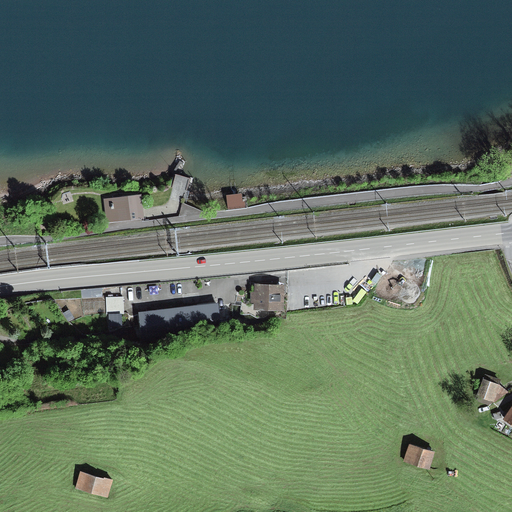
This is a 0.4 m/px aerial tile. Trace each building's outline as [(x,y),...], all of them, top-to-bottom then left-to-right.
[(244,191),(229,192),(230,208),(246,207),(244,191)] [(139,195),(101,200),(104,223),(142,219),(139,195)] [(282,285),(255,284),(254,307),(281,308),(282,285)] [(110,295),(109,323),(126,323),(126,295),(110,295)] [(198,303),(143,311),(146,326),(201,318),(198,303)] [(500,385),(481,378),(474,403),(488,407),(508,394),(500,385)] [(511,403),(502,420),(511,425),(511,403)] [(434,453),(408,444),(402,461),(429,470),(434,453)] [(109,480),(79,473),(75,490),(105,497),(109,480)]
